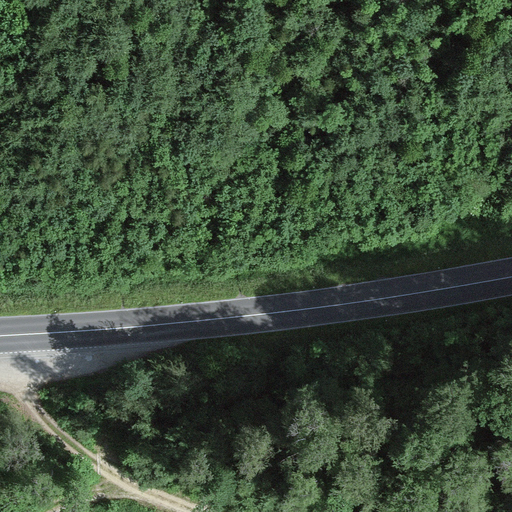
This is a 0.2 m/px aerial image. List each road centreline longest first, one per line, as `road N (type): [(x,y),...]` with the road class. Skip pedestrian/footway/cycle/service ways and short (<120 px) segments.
road 1 (primary): [(511,276),(321,307),(0,336)]
road 2 (track): [(201,511),(103,467),(64,438),(0,346)]
